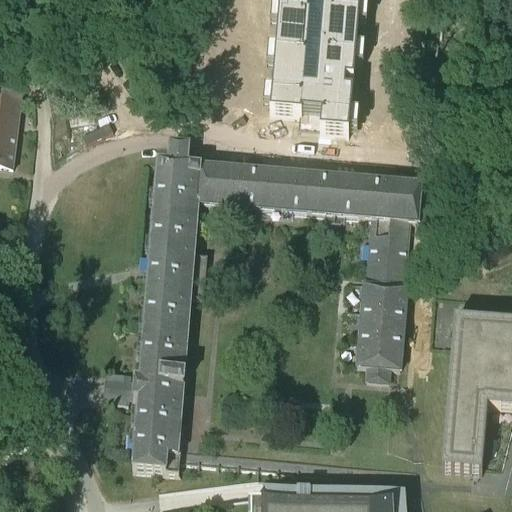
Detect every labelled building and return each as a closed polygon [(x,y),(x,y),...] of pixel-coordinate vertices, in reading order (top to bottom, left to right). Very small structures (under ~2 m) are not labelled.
[(276,0),(268,112),(299,115),(299,111),(319,113),(317,132),(346,134),(350,86),(343,85),(344,75),(351,76),(357,0),(276,0)] [(0,52),(0,73),(9,75),(10,54),(0,52)] [(0,97),(0,172),(12,174),(21,100),(0,97)] [(422,511),(415,476),(198,457),(178,455),(190,304),(203,305),(205,284),(207,262),(193,262),(198,210),(284,218),(372,225),(367,286),(366,290),(363,290),(356,372),(367,373),(366,386),(388,388),(389,375),(399,376),(406,294),(403,293),(403,289),(408,228),(417,229),(420,190),(381,186),(187,170),(188,151),(179,150),(169,150),(168,168),(157,167),(152,227),(148,277),(139,387),(130,386),(131,380),(105,379),(104,394),(102,409),(128,411),(129,405),(138,406),(132,477),(178,481),(179,468),(197,469),(197,471),(199,471),(199,469),(217,471),(217,473),(218,473),(219,471),(236,472),(236,475),(238,475),(239,473),(256,475),(256,476),(258,477),(259,475),(276,476),(276,478),(278,478),(278,476),(296,478),(296,480),(298,480),(298,478),(316,479),(315,482),(318,482),(318,480),(389,486),(392,486),(395,487),(397,488),(399,489),(402,491),(404,493),(405,495),(406,497),(407,499),(408,501),(409,511),(422,511)] [(441,476),(481,479),(487,414),(511,415),(511,329),(454,324),(441,476)] [(404,511),(403,502),(270,501),(270,511),(266,511),(251,511),(250,511),(404,511)]
